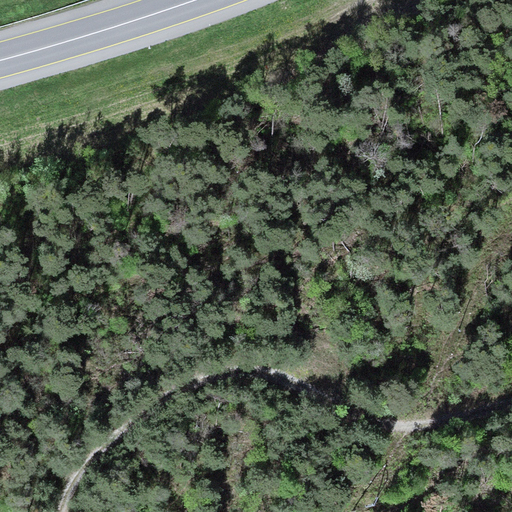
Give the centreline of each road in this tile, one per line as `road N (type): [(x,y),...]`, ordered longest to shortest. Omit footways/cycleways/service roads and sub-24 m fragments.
road 1 (motorway): [(0,87),(301,0)]
road 2 (primary): [(199,0),(0,59)]
